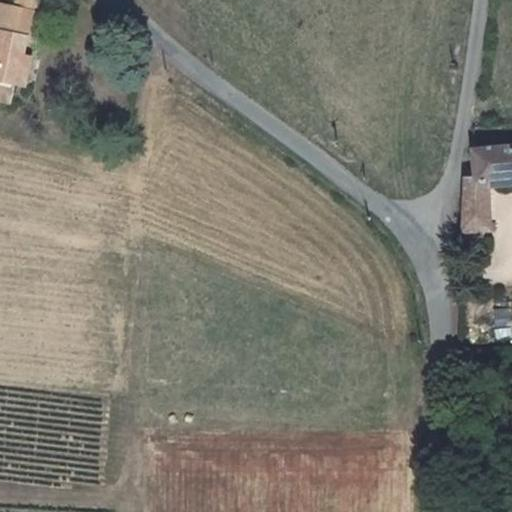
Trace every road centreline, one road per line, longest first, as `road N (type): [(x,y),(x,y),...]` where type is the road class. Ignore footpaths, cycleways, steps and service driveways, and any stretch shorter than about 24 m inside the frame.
road 1 (unclassified): [(119,0),(436,254)]
road 2 (unclassified): [(436,254),(448,352),(438,511)]
road 3 (residential): [(436,254),(478,0)]
